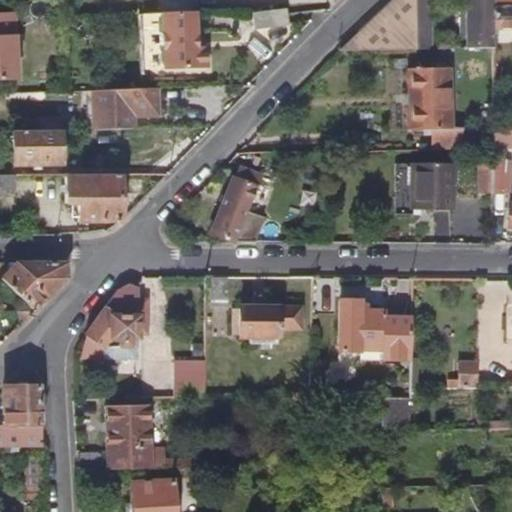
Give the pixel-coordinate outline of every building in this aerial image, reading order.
[(412,30),(411,0),(392,0),(338,54),(411,52),(412,30)] [(428,29),(428,0),(411,0),(412,30),(428,29)] [(493,30),(492,7),(492,0),(467,0),(467,23),(464,23),(464,51),(493,50),(493,30)] [(511,7),(492,7),(493,30),(511,30),(511,7)] [(284,27),(282,11),(265,13),(250,13),(251,30),(284,27)] [(0,82),(11,82),(9,14),(0,14),(0,82)] [(202,71),(202,49),(193,49),(191,15),(160,16),(140,17),(142,73),(202,71)] [(428,52),(428,29),(412,30),(411,52),(428,52)] [(452,126),(451,64),(404,65),(406,128),(429,127),(430,149),(462,148),(462,126),(452,126)] [(156,118),(156,91),(91,93),(92,130),(132,129),(132,120),(156,118)] [(491,198),(491,203),(498,203),(499,198),(503,198),(503,147),(511,146),(511,126),(492,127),(491,148),(491,162),(491,188),(491,198)] [(60,164),(60,130),(0,131),(0,141),(10,141),(10,165),(60,164)] [(452,208),(452,162),(412,162),(413,209),(452,208)] [(491,188),(491,162),(477,163),(477,188),(491,188)] [(254,211),(266,175),(239,165),(233,178),(230,178),(207,234),(232,244),(251,244),(264,216),(254,211)] [(0,194),(12,195),(12,176),(0,176),(0,194)] [(119,221),(118,176),(63,176),(63,204),(77,204),(78,221),(119,221)] [(491,198),(491,188),(477,188),(478,198),(491,198)] [(60,282),(64,279),(65,262),(6,262),(6,270),(0,276),(0,283),(30,313),(31,313),(60,282)] [(229,309),(228,278),(210,278),(210,309),(229,309)] [(145,334),(146,295),(136,294),(136,289),(135,288),(132,287),(128,286),(125,286),(116,290),(82,335),(81,336),(87,338),(87,359),(135,359),(134,334),(145,334)] [(302,332),(301,309),(268,310),(267,299),(253,300),(253,309),(239,310),(239,313),(239,340),(239,343),(279,341),(278,332),(302,332)] [(409,359),(410,319),(385,319),(384,313),(362,313),(362,301),(339,302),(340,352),(384,351),(384,359),(409,359)] [(239,340),(239,313),(231,313),(232,340),(239,340)] [(202,375),(202,360),(169,361),(170,376),(202,375)] [(476,388),(476,360),(455,361),(455,388),(476,388)] [(202,396),(202,375),(170,376),(170,397),(202,396)] [(0,425),(38,427),(36,387),(6,388),(0,393),(0,425)] [(393,430),(392,397),(379,398),(380,430),(390,430),(393,430)] [(147,458),(145,406),(144,405),(144,398),(138,398),(101,399),(103,455),(94,448),(74,449),(75,470),(148,467),(147,458)] [(465,416),(465,401),(436,402),(437,417),(465,416)] [(0,446),(39,446),(38,427),(0,425),(0,446)] [(390,442),(390,430),(380,430),(380,442),(390,442)] [(42,488),(40,455),(30,455),(32,488),(42,488)] [(210,465),(210,456),(147,458),(148,467),(171,466),(196,466),(207,465),(210,465)] [(196,477),(196,466),(171,466),(172,474),(182,474),(182,477),(196,477)] [(174,511),(173,481),(128,483),(129,511),(174,511)] [(42,498),(42,488),(32,488),(5,488),(6,499),(42,498)]
